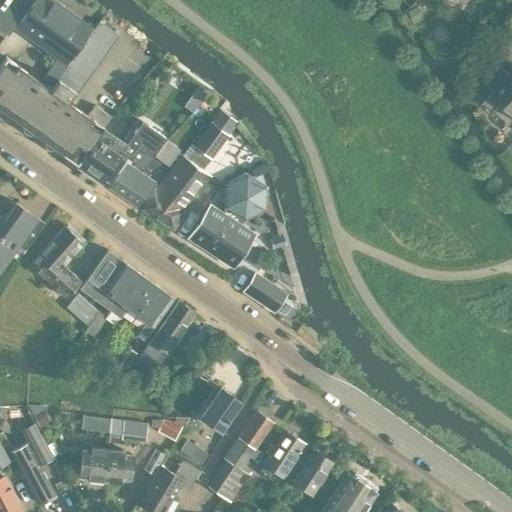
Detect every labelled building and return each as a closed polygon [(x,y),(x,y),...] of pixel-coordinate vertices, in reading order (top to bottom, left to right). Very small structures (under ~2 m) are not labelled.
[(53,0),(32,0),(13,27),(55,57),(37,83),(47,90),(54,80),(62,68),(65,64),(66,65),(71,57),(79,45),(88,34),(92,28),(91,27),(53,0)] [(88,34),(107,47),(115,35),(94,21),(91,27),(92,28),(88,34)] [(79,45),(99,59),(107,47),(88,34),(79,45)] [(91,71),(99,59),(79,45),(71,57),(91,71)] [(62,68),(83,82),(91,71),(71,57),(66,65),(65,64),(62,68)] [(71,92),(54,80),(47,90),(37,83),(2,59),(0,61),(0,113),(76,166),(102,129),(100,128),(108,117),(92,105),(80,123),(59,109),(71,92)] [(491,110),(499,101),(511,113),(511,70),(508,75),(500,66),(474,92),(491,110)] [(54,80),(71,92),(75,94),(83,82),(62,68),(54,80)] [(194,145),(212,158),(229,136),(227,135),(237,122),(222,111),(212,123),(211,122),(194,145)] [(130,159),(143,168),(164,135),(141,119),(133,131),(129,128),(120,142),(102,129),(76,166),(99,182),(108,187),(121,169),(125,162),(127,164),(130,159)] [(167,140),(155,156),(168,166),(180,149),(167,140)] [(210,175),(182,155),(156,189),(154,187),(141,209),(173,228),(184,212),(183,211),(210,175)] [(264,163),(250,170),(253,177),(267,171),(264,163)] [(108,187),(122,197),(136,207),(154,182),(127,164),(122,170),(121,169),(108,187)] [(241,173),(222,182),(220,204),(238,216),(258,206),(259,185),(241,173)] [(0,269),(18,245),(24,250),(43,223),(15,202),(3,219),(0,216),(0,269)] [(273,215),(255,220),(259,232),(254,233),(209,204),(187,238),(232,267),(234,263),(235,264),(269,271),(268,267),(286,262),(273,215)] [(82,242),(74,235),(64,226),(29,265),(65,297),(79,280),(62,264),(82,242)] [(118,303),(140,274),(107,250),(78,289),(109,311),(116,302),(118,303)] [(276,312),(288,293),(258,273),(245,292),(276,312)] [(158,288),(140,274),(118,303),(116,302),(109,311),(118,318),(125,309),(136,317),(158,288)] [(144,322),(141,326),(137,332),(144,337),(173,299),(158,288),(136,317),(144,322)] [(65,305),(85,323),(97,310),(78,292),(65,305)] [(142,350),(153,358),(154,359),(161,349),(165,352),(193,313),(177,301),(142,350)] [(98,310),(84,331),(92,336),(106,316),(98,310)] [(131,349),(120,364),(127,369),(138,354),(131,349)] [(220,387),(200,416),(218,430),(239,402),(220,387)] [(8,423),(27,421),(26,406),(6,408),(8,423)] [(44,409),(33,415),(39,425),(49,418),(44,409)] [(255,410),(223,457),(225,459),(240,468),(242,465),(249,454),(255,447),(272,422),(255,410)] [(96,429),(109,431),(110,418),(97,416),(96,429)] [(147,422),(110,418),(109,431),(108,435),(145,440),(147,422)] [(182,425),(174,421),(163,419),(163,418),(151,419),(150,426),(159,427),(157,430),(174,439),(182,425)] [(25,441),(9,450),(38,503),(54,494),(39,465),(51,459),(31,424),(20,430),(25,441)] [(281,474),(303,443),(284,430),(262,462),(281,474)] [(187,439),(180,450),(185,453),(200,463),(206,454),(207,452),(187,439)] [(0,445),(0,466),(8,463),(0,445)] [(88,478),(105,480),(108,448),(91,446),(91,450),(83,449),(80,472),(89,473),(88,478)] [(123,449),(108,448),(105,480),(120,482),(120,476),(130,477),(132,454),(122,453),(123,449)] [(311,493),(331,462),(312,449),(291,481),(311,493)] [(225,459),(207,485),(229,500),(248,473),(240,468),(225,459)] [(187,488),(199,471),(181,460),(173,474),(159,466),(138,503),(153,511),(162,511),(172,497),(170,496),(178,483),(187,488)] [(362,511),(375,494),(345,472),(318,511),(362,511)] [(0,511),(19,511),(21,511),(8,484),(5,485),(1,476),(0,475),(0,511)] [(239,487),(233,496),(238,500),(244,491),(239,487)]
